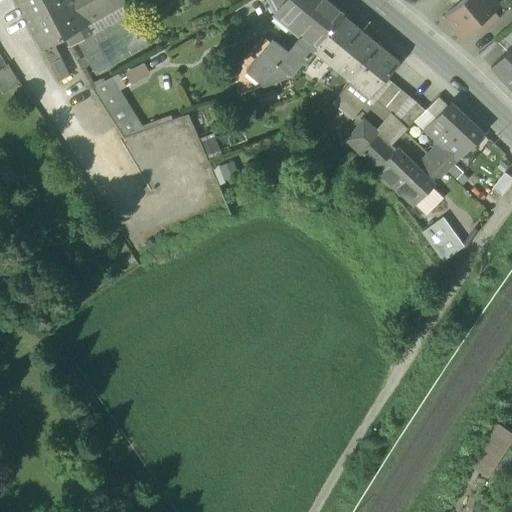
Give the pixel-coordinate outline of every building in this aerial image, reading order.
[(65,37),(86,26),(71,0),(17,0),(43,49),(54,43),(61,39),(65,37)] [(71,0),(86,26),(119,8),(127,4),(124,0),(71,0)] [(270,0),(277,12),(278,12),(288,0),(270,0)] [(312,0),(288,0),(278,12),(292,24),(312,0)] [(343,12),(328,0),(312,0),(292,24),(305,35),(316,44),(341,14),(343,12)] [(461,36),(472,28),(493,10),(499,5),(494,0),(464,0),(445,16),(461,36)] [(119,8),(86,26),(90,34),(123,15),(119,8)] [(78,44),(97,76),(152,44),(132,10),(123,15),(90,34),(77,42),(78,44)] [(500,19),(493,10),(472,28),(479,37),(500,19)] [(361,30),(341,14),(316,44),(313,49),(333,65),(361,30)] [(86,26),(65,37),(71,48),(78,44),(77,42),(90,34),(86,26)] [(380,46),(361,30),(333,65),(352,81),(380,46)] [(313,49),(316,44),(305,35),(299,39),(288,52),(273,39),(246,70),(264,85),(291,75),(313,49)] [(43,49),(60,81),(71,75),(54,43),(43,49)] [(380,46),(352,81),(372,97),(387,78),(400,62),(380,46)] [(511,47),(491,68),(511,88),(511,47)] [(144,62),(125,73),(132,84),(151,74),(144,62)] [(0,70),(0,86),(4,93),(20,83),(9,65),(0,70)] [(146,129),(112,77),(92,88),(125,137),(146,129)] [(355,117),(372,97),(352,81),(335,101),(355,117)] [(376,100),(385,108),(401,89),(392,82),(376,100)] [(394,115),(395,115),(410,97),(401,89),(385,108),(394,115)] [(395,115),(400,119),(417,102),(410,97),(395,115)] [(437,99),(429,108),(438,117),(447,108),(437,99)] [(425,110),(417,102),(400,119),(408,128),(416,120),(425,110)] [(440,144),(434,150),(433,151),(440,158),(436,162),(446,171),(454,163),(466,150),(472,144),(483,133),(482,132),(452,104),(451,103),(447,108),(438,117),(426,130),(440,144)] [(426,130),(438,117),(429,108),(426,111),(425,111),(425,110),(416,120),(426,130)] [(347,140),(378,169),(395,150),(391,146),(408,128),(400,119),(395,115),(394,115),(380,131),(374,138),(359,126),(347,140)] [(365,119),(359,126),(374,138),(380,131),(365,119)] [(215,133),(200,138),(207,160),(222,154),(215,133)] [(476,148),(472,144),(466,150),(470,155),(476,148)] [(378,169),(414,205),(415,204),(432,186),(433,186),(415,168),(396,149),(395,150),(378,169)] [(428,154),(436,162),(440,158),(433,151),(434,150),(433,149),(428,154)] [(440,178),(446,171),(436,162),(428,154),(422,161),(440,178)] [(234,161),(220,166),(226,182),(240,177),(234,161)] [(440,178),(422,161),(415,168),(433,186),(440,178)] [(454,163),(446,171),(457,181),(465,173),(454,163)] [(511,185),(511,177),(506,172),(492,189),(502,198),(511,185)] [(432,186),(415,204),(427,216),(445,198),(432,186)] [(423,232),(444,261),(464,247),(443,218),(423,232)] [(486,418),(465,464),(487,475),(509,429),(486,418)]
